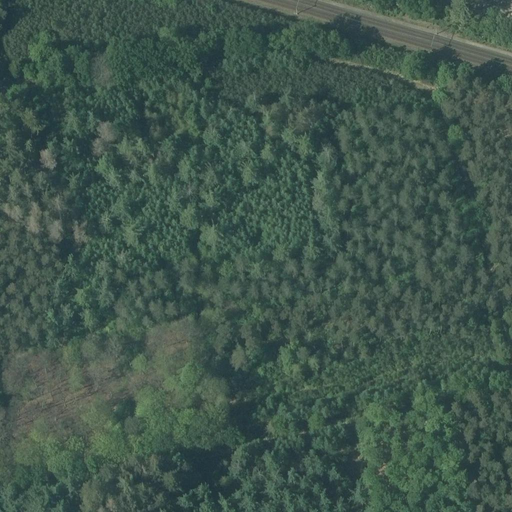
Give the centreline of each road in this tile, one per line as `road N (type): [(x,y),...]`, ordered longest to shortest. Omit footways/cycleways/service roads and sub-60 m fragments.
road 1 (unknown): [(0,495),(511,388)]
road 2 (track): [(492,267),(440,88),(288,44),(198,58)]
road 3 (track): [(0,90),(198,58)]
